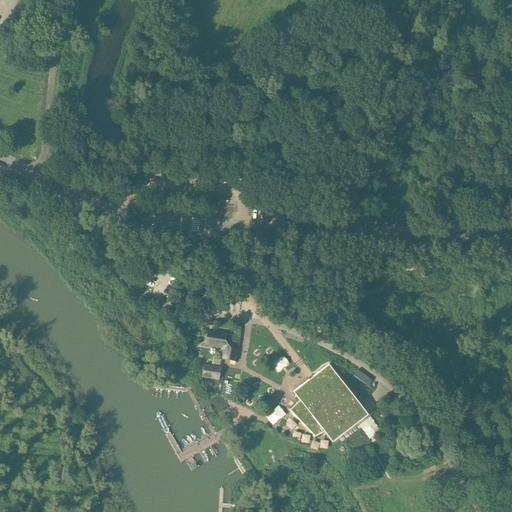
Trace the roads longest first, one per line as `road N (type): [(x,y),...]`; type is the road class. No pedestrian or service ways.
road 1 (unclassified): [(419,418),(362,366),(307,337),(142,294),(100,255),(68,208),(70,193)]
road 2 (tertiary): [(394,233),(158,221),(70,193)]
